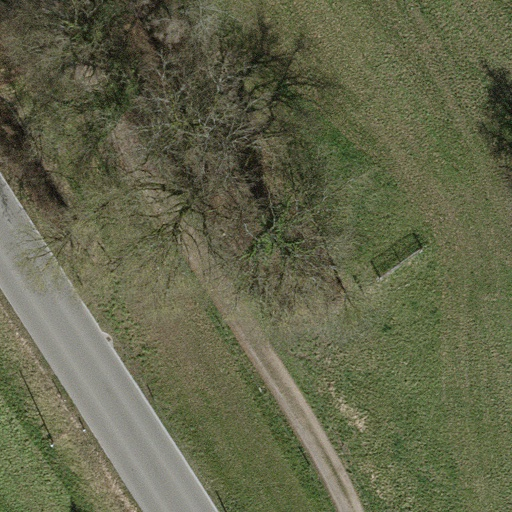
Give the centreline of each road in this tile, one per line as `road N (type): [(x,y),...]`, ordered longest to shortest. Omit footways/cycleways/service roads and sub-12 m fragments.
road 1 (track): [(353,511),(317,440),(183,234),(47,0)]
road 2 (tertiary): [(0,229),(182,511)]
